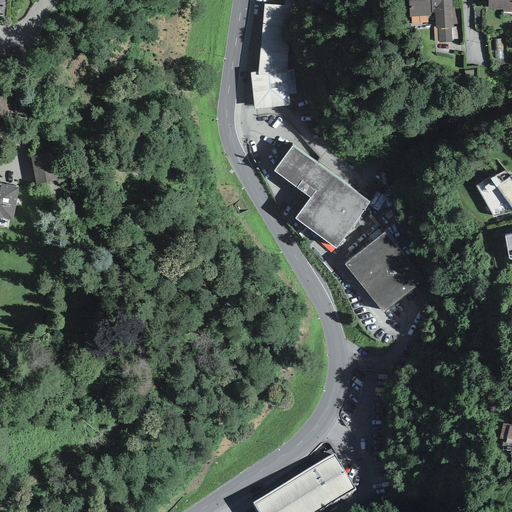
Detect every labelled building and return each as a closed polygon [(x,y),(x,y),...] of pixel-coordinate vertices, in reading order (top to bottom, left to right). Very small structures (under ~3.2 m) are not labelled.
[(328,0),(298,0),(324,10),(328,0)] [(408,0),(410,17),(435,15),(436,28),(438,28),(439,43),(451,42),(451,28),(454,27),(452,0),(408,0)] [(511,0),(488,0),(488,10),(503,10),(503,12),(511,12),(511,0)] [(258,72),(251,73),(254,109),(290,105),(285,72),(292,6),(264,4),(258,72)] [(12,86),(0,86),(0,126),(12,126),(12,86)] [(0,162),(10,162),(10,136),(0,135),(0,162)] [(370,202),(292,146),(274,171),(311,198),(295,219),(336,248),(370,202)] [(50,154),(31,158),(36,184),(55,181),(50,154)] [(490,177),(476,186),(493,217),(511,212),(511,178),(506,171),(490,177)] [(19,187),(0,184),(0,218),(13,221),(19,187)] [(424,280),(385,232),(344,265),(383,313),(424,280)] [(317,511),(356,489),(334,453),(252,502),(258,511),(317,511)]
